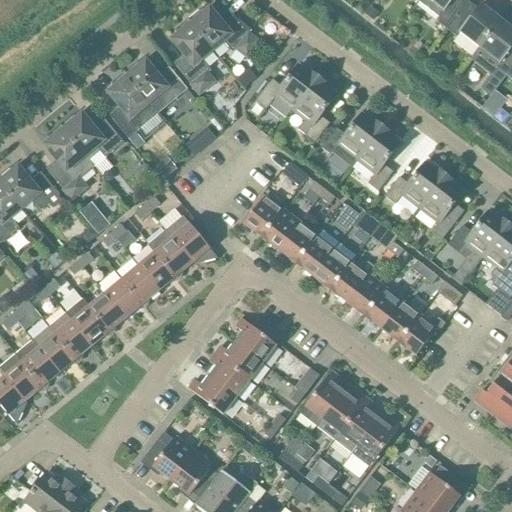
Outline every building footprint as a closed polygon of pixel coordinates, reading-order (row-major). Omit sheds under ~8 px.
[(446,30),(468,2),(465,0),(420,0),(419,2),(439,18),(436,21),(446,30)] [(479,49),(502,20),(481,4),(478,9),(468,2),(446,30),(457,38),(460,34),(479,49)] [(369,7),(362,15),(372,23),(379,14),(369,7)] [(187,21),(212,52),(224,42),(232,53),(235,51),(246,60),(260,42),(249,33),(251,30),(235,18),(225,27),(210,8),(203,13),(200,10),(187,21)] [(507,76),(511,69),(511,28),(502,20),(479,49),(499,64),(496,68),(499,70),(483,91),(490,96),(506,76),(507,77),(507,76)] [(203,60),(212,52),(187,21),(174,32),(177,35),(171,40),(187,59),(176,67),(190,85),(189,86),(199,97),(217,83),(208,73),(211,70),(203,60)] [(137,63),(123,74),(126,77),(129,81),(149,105),(150,105),(152,109),(157,115),(168,106),(181,96),(183,93),(187,90),(172,71),(161,80),(158,76),(146,61),(140,66),(137,63)] [(272,80),(256,102),(266,110),(269,107),(275,99),(291,111),(293,112),(319,79),(309,71),(307,73),(299,66),(282,88),(272,80)] [(446,69),(440,76),(451,85),(456,77),(446,69)] [(248,70),(238,78),(240,81),(248,90),(256,79),(250,73),(248,70)] [(113,88),(108,93),(120,108),(123,111),(113,120),(128,139),(137,150),(145,144),(143,142),(135,133),(147,123),(157,115),(152,109),(150,105),(149,105),(129,81),(126,77),(123,74),(110,85),(113,88)] [(507,77),(501,85),(507,89),(510,91),(511,88),(511,80),(507,76),(507,77)] [(319,79),(293,112),(293,113),(311,126),(304,135),(315,144),(330,124),(320,117),(337,96),(327,89),(329,87),(319,79)] [(481,108),(480,109),(492,119),(493,118),(506,101),(495,92),(481,108)] [(60,126),(93,168),(123,143),(108,124),(97,132),(82,114),(76,119),(73,115),(60,126)] [(336,129),(321,148),(332,157),(333,155),(351,169),(356,161),(382,128),(372,120),(370,122),(362,115),(346,136),(336,129)] [(92,169),(93,168),(60,126),(47,137),(49,141),(44,145),(59,164),(49,172),(63,190),(62,191),(71,203),(89,188),(84,182),(95,174),(92,169)] [(382,128),(356,161),(375,176),(368,184),(378,192),(393,173),(384,166),(401,145),(391,137),(392,136),(382,128)] [(192,140),(185,146),(194,158),(201,151),(192,140)] [(167,157),(151,170),(161,183),(177,170),(167,157)] [(399,177),(384,197),(395,205),(402,196),(419,210),(445,176),(435,168),(434,170),(425,163),(415,177),(409,185),(399,177)] [(300,188),(308,177),(290,164),(282,174),(300,188)] [(0,176),(0,184),(21,210),(32,201),(41,211),(48,205),(52,210),(61,203),(57,198),(60,196),(44,176),(33,185),(18,166),(12,172),(9,168),(0,176)] [(445,176),(419,210),(420,210),(438,224),(431,233),(442,241),(464,212),(457,208),(457,209),(454,206),(464,193),(455,187),(456,185),(446,177),(446,176),(445,176)] [(320,198),(325,191),(315,183),(309,190),(320,198)] [(11,219),(21,210),(0,184),(0,243),(1,245),(20,229),(15,223),(11,219)] [(325,191),(320,198),(330,206),(335,198),(325,191)] [(261,238),(283,210),(265,196),(244,224),(254,232),(253,232),(261,238)] [(144,207),(150,214),(160,205),(154,199),(144,207)] [(144,207),(136,214),(140,220),(141,221),(143,223),(152,215),(150,214),(144,207)] [(354,224),(359,217),(349,209),(344,217),(354,224)] [(279,251),(300,223),(283,210),(261,238),(269,245),(269,244),(279,251)] [(483,259),(509,225),(499,218),(498,220),(489,213),(472,234),(463,227),(448,246),(458,254),(465,245),(483,259)] [(101,215),(88,225),(90,227),(98,236),(110,226),(101,215)] [(359,217),(354,224),(364,232),(369,225),(359,217)] [(166,231),(165,231),(172,239),(193,265),(193,264),(197,261),(200,264),(218,260),(210,250),(189,225),(185,220),(180,219),(166,231)] [(295,265),(317,236),(300,223),(279,251),(288,258),(288,259),(295,265)] [(380,246),(390,233),(380,225),(370,238),(380,246)] [(511,227),(509,225),(483,259),(496,269),(490,275),(493,288),(506,298),(511,290),(511,264),(510,264),(511,261),(511,227)] [(111,234),(117,241),(127,233),(121,226),(111,234)] [(90,227),(77,238),(85,247),(98,236),(90,227)] [(313,278),(339,243),(333,238),(322,230),(317,236),(295,265),(303,271),(304,270),(313,278)] [(165,232),(148,245),(155,253),(176,279),(192,265),(193,265),(172,239),(165,231),(165,232)] [(108,249),(117,241),(111,234),(102,242),(108,249)] [(391,242),(385,249),(389,251),(392,254),(398,259),(404,251),(394,244),(391,242)] [(322,285),(329,291),(352,263),(357,257),(349,251),(346,248),(339,243),(313,278),(322,285)] [(427,250),(422,257),(429,262),(434,256),(427,250)] [(78,262),(84,269),(94,260),(88,253),(78,262)] [(139,266),(138,267),(159,292),(160,292),(176,279),(155,253),(139,266)] [(436,255),(430,263),(437,268),(441,271),(447,263),(436,255)] [(75,276),(84,269),(78,262),(68,269),(75,276)] [(422,277),(428,270),(418,262),(412,269),(422,277)] [(347,304),(369,276),(375,268),(369,263),(365,265),(361,270),(352,263),(329,291),(338,297),(347,304)] [(121,281),(142,306),(143,306),(159,292),(138,267),(122,280),(121,281)] [(428,270),(422,277),(432,285),(438,278),(428,270)] [(34,271),(27,277),(36,287),(39,285),(42,282),(34,271)] [(364,318),(386,289),(369,276),(347,304),(357,311),(356,312),(364,318)] [(44,289),(50,296),(61,288),(55,280),(44,289)] [(121,281),(105,294),(126,319),(142,306),(121,281)] [(455,307),(463,297),(445,283),(437,293),(455,307)] [(41,304),(50,296),(44,289),(35,297),(41,304)] [(381,330),(403,302),(386,289),(364,318),(372,324),(372,323),(381,330)] [(109,333),(126,319),(105,294),(89,308),(109,333)] [(5,295),(0,299),(0,307),(4,313),(14,305),(5,295)] [(109,333),(89,308),(82,300),(66,314),(93,347),(109,333)] [(398,344),(420,316),(403,302),(381,330),(391,337),(390,338),(398,344)] [(506,322),(511,314),(511,302),(500,318),(506,322)] [(501,303),(494,312),(501,317),(508,308),(501,303)] [(11,317),(17,324),(28,315),(22,308),(11,317)] [(76,361),(93,347),(66,314),(49,328),(76,361)] [(420,316),(398,344),(406,350),(406,349),(416,357),(437,330),(439,331),(440,330),(442,326),(444,324),(439,319),(435,320),(433,320),(430,324),(420,316)] [(8,332),(17,324),(11,317),(1,325),(8,332)] [(235,343),(263,364),(277,346),(242,320),(236,328),(242,333),(235,343)] [(59,375),(76,361),(49,328),(32,342),(59,375)] [(32,342),(15,356),(42,389),(59,375),(32,342)] [(250,381),(263,364),(235,343),(228,352),(221,347),(215,355),(250,381)] [(237,399),(250,381),(215,355),(209,362),(216,367),(209,377),(237,399)] [(42,389),(15,356),(0,368),(0,371),(5,377),(26,402),(42,389)] [(309,371),(295,389),(296,391),(304,396),(319,377),(310,370),(309,371)] [(511,393),(511,375),(505,370),(497,381),(511,393)] [(317,428),(344,393),(335,386),(340,379),(332,373),(299,414),(317,428)] [(21,406),(26,402),(5,377),(0,381),(0,405),(17,426),(24,410),(21,406)] [(223,416),(237,399),(209,377),(202,386),(195,381),(188,389),(223,416)] [(511,412),(511,393),(497,381),(486,394),(511,412)] [(296,391),(290,399),(297,405),(304,396),(296,391)] [(511,429),(511,412),(486,394),(482,391),(474,402),(511,430),(511,429)] [(335,441),(367,400),(359,393),(353,400),(344,393),(317,428),(335,441)] [(352,454),(379,419),(369,412),(374,405),(367,400),(335,441),(352,454)] [(271,425),(278,431),(286,421),(279,415),(271,425)] [(379,419),(352,454),(371,469),(377,461),(376,460),(401,426),(392,420),(388,426),(379,419)] [(271,440),(278,431),(271,425),(264,435),(271,440)] [(164,433),(146,457),(156,464),(153,467),(161,474),(172,482),(196,452),(176,437),(174,441),(164,433)] [(246,442),(241,449),(249,455),(254,448),(246,442)] [(291,462),(297,455),(287,447),(278,459),(288,466),(291,462)] [(201,499),(219,475),(211,469),(214,466),(196,452),(172,482),(190,496),(193,493),(201,499)] [(291,462),(288,466),(298,474),(304,466),(306,462),(297,455),(291,462)] [(429,457),(424,464),(431,469),(436,462),(429,457)] [(313,485),(312,485),(322,493),(328,485),(336,475),(337,473),(335,471),(328,465),(323,471),(318,477),(313,485)] [(422,468),(409,485),(416,491),(415,492),(440,511),(448,511),(454,505),(460,497),(456,494),(464,484),(440,467),(433,476),(429,473),(429,474),(422,468)] [(236,511),(248,498),(257,486),(245,477),(240,478),(236,483),(222,472),(219,475),(201,499),(195,507),(202,511),(236,511)] [(78,511),(86,502),(48,473),(25,502),(37,511),(78,511)] [(289,478),(282,488),(291,495),(299,485),(289,478)] [(360,491),(359,493),(369,500),(370,499),(380,486),(370,478),(360,491)] [(328,485),(322,493),(332,500),(341,507),(342,507),(347,500),(338,492),(328,485)] [(402,511),(440,511),(415,492),(401,511),(402,511)] [(359,493),(350,504),(360,511),(369,500),(359,493)] [(248,498),(236,511),(273,511),(258,501),(256,504),(248,498)]
